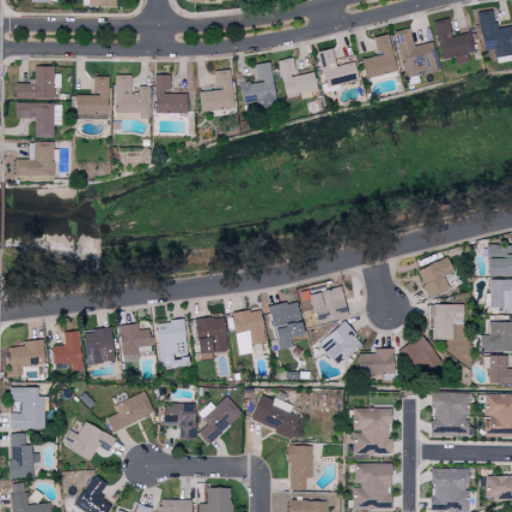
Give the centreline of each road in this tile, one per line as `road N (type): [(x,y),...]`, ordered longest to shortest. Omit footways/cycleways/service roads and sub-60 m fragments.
road 1 (residential): [(0,317),(294,278),(511,223)]
road 2 (residential): [(0,43),(238,45),(432,0)]
road 3 (residential): [(344,0),(238,23),(0,29)]
